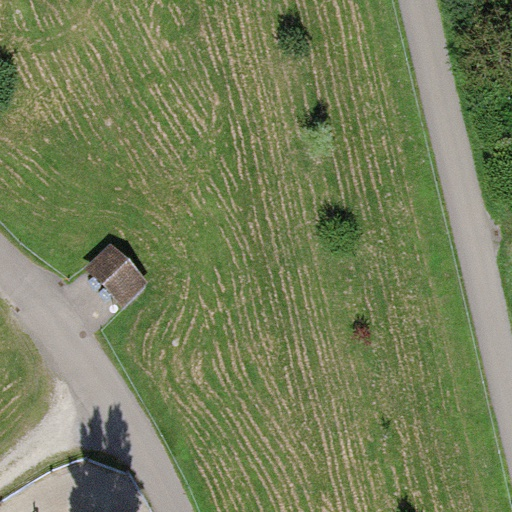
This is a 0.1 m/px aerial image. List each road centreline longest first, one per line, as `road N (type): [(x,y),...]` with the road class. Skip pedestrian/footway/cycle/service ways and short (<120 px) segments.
road 1 (unclassified): [(511,392),(423,0)]
road 2 (residential): [(0,264),(108,404),(171,511)]
road 3 (track): [(0,481),(108,404)]
